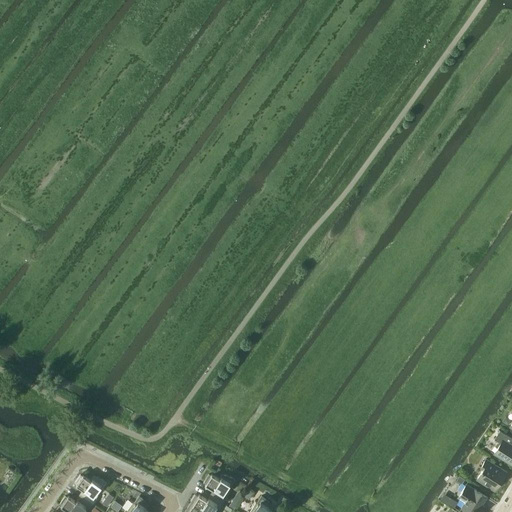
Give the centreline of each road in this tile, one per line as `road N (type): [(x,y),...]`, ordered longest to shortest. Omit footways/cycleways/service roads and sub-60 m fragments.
road 1 (residential): [(37,511),(83,457),(165,495),(169,511)]
road 2 (track): [(314,494),(174,417)]
